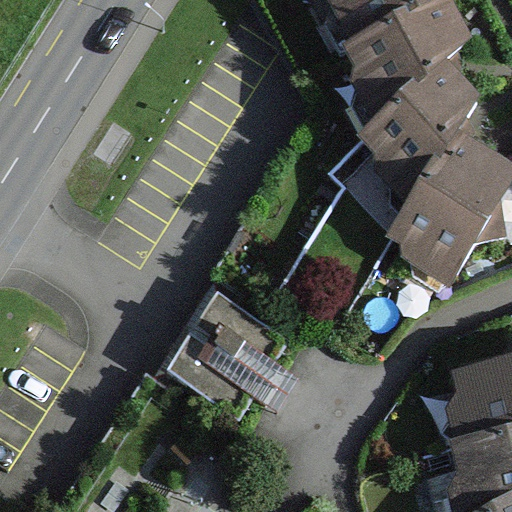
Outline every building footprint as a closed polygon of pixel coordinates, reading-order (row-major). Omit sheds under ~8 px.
[(360,49),(443,3),(448,0),(333,0),(333,2),(360,49)] [(443,3),(360,49),(350,55),(362,74),(357,85),(382,130),(442,72),(469,47),(443,3)] [(442,72),(382,130),(367,144),(378,160),(377,172),(410,212),(453,148),(478,110),(442,72)] [(511,179),(453,148),(410,212),(391,240),(402,250),(405,261),(448,287),(511,183),(511,179)] [(240,376),(271,398),(297,362),(209,299),(166,359),(222,400),(240,376)] [(463,448),(511,436),(511,370),(456,385),(461,403),(455,414),(463,448)] [(453,511),(501,511),(511,506),(511,436),(463,448),(454,451),(462,484),(450,499),(453,511)]
